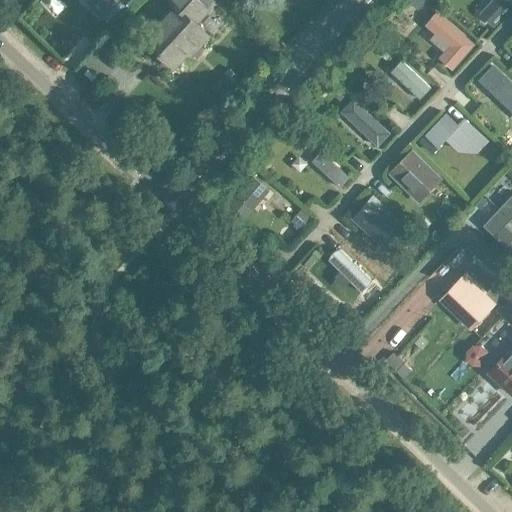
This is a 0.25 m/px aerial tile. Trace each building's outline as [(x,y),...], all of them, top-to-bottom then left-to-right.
[(91,0),(90,2),(103,15),(117,0),(91,0)] [(172,0),(176,3),(144,38),(177,69),(198,46),(200,49),(211,37),(197,24),(210,10),(207,7),(213,0),(172,0)] [(426,0),(406,0),(407,0),(418,9),(426,0)] [(494,27),(511,6),(511,0),(491,0),(480,13),(494,27)] [(442,19),(433,30),(434,32),(433,35),(440,41),(443,39),(464,58),(474,47),(442,19)] [(396,54),(389,62),(395,67),(402,60),(396,54)] [(423,116),(433,104),(408,81),(397,92),(423,116)] [(392,135),(355,101),(347,109),(353,115),(350,118),(381,147),(392,135)] [(458,126),(438,146),(448,156),(457,148),(469,160),(470,159),(486,160),(488,162),(497,152),(476,131),(469,138),(458,126)] [(444,182),(411,151),(387,176),(420,207),(444,182)] [(351,178),(323,153),(313,164),(341,189),(351,178)] [(270,191),(253,177),(228,203),(246,218),(270,191)] [(506,248),(511,240),(511,232),(505,226),(511,218),(511,195),(483,226),(506,248)] [(482,197),(475,205),(480,210),(488,202),(482,197)] [(373,198),(356,216),(389,246),(406,227),(373,198)] [(304,213),(297,221),(304,227),(311,219),(304,213)] [(323,250),(356,284),(366,274),(333,240),(323,250)] [(497,305),(466,275),(440,300),(472,331),(497,305)] [(495,285),(488,292),(498,303),(502,307),(510,299),(495,285)] [(511,323),(511,301),(510,299),(499,311),(511,323)] [(508,356),(492,373),(511,392),(511,354),(509,357),(508,356)] [(504,408),(487,391),(461,417),(479,434),(504,408)]
